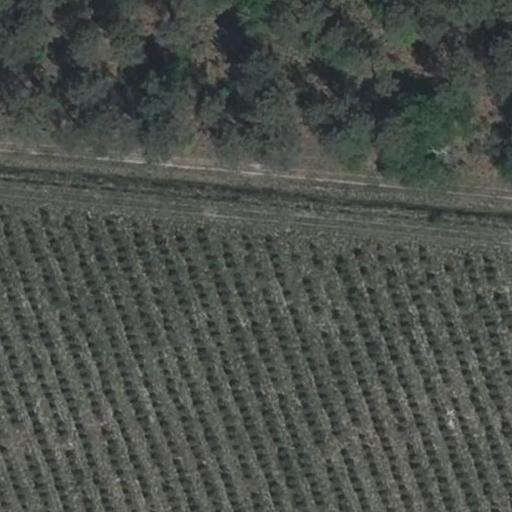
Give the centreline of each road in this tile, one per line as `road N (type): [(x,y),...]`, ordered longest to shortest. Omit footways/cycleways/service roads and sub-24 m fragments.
road 1 (track): [(511,190),(0,142)]
road 2 (track): [(511,237),(0,192)]
